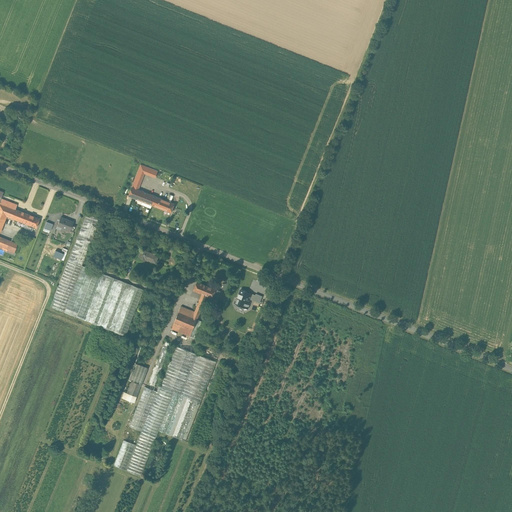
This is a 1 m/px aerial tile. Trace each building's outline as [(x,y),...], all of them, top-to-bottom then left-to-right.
[(157,171),(141,165),(137,174),(143,176),(144,173),(155,177),(155,178),(157,171)] [(143,176),(137,174),(132,187),(138,190),(143,176)] [(138,190),(132,187),(129,196),(152,205),(155,196),(138,190)] [(166,201),(155,196),(152,205),(171,212),(174,204),(170,202),(166,201)] [(22,207),(0,198),(0,214),(5,217),(14,220),(18,211),(20,212),(22,207)] [(18,211),(14,220),(26,225),(29,216),(20,212),(18,211)] [(86,214),(50,308),(64,314),(82,266),(100,220),(86,214)] [(38,220),(29,216),(26,225),(35,228),(38,220)] [(71,223),(59,218),(55,227),(68,232),(70,225),(71,223)] [(50,233),(53,223),(45,221),(43,230),(50,233)] [(101,221),(97,231),(101,233),(105,222),(101,221)] [(16,244),(0,237),(0,248),(12,253),(16,244)] [(52,256),(63,260),(65,254),(55,250),(52,256)] [(158,256),(142,250),(138,259),(143,261),(144,259),(149,260),(149,259),(156,261),(158,256)] [(143,289),(82,266),(64,314),(125,336),(143,289)] [(208,287),(196,282),(193,291),(202,294),(205,295),(208,287)] [(217,290),(208,287),(205,295),(207,296),(218,301),(221,292),(217,290)] [(248,293),(241,290),(237,298),(240,300),(238,306),(247,309),(252,297),(247,295),(248,293)] [(202,294),(195,312),(181,307),(179,312),(197,320),(207,296),(205,295),(202,294)] [(197,320),(179,312),(174,323),(193,331),(197,320)] [(193,331),(174,323),(172,329),(191,337),(193,331)] [(165,342),(149,384),(155,387),(170,348),(172,349),(173,347),(171,346),(172,344),(165,342)] [(217,362),(177,346),(161,387),(173,392),(175,392),(187,397),(189,398),(201,403),(217,362)] [(137,384),(141,385),(145,374),(141,373),(137,384)] [(121,391),(119,397),(134,403),(141,385),(137,384),(130,381),(126,393),(121,391)] [(142,431),(157,392),(145,387),(129,427),(142,431)] [(173,392),(161,387),(146,426),(158,431),(173,392)] [(175,392),(160,431),(172,436),(187,397),(175,392)] [(189,398),(173,437),(186,442),(201,403),(189,398)] [(158,431),(146,426),(129,469),(141,474),(158,431)] [(127,470),(142,431),(129,427),(114,465),(127,470)]
